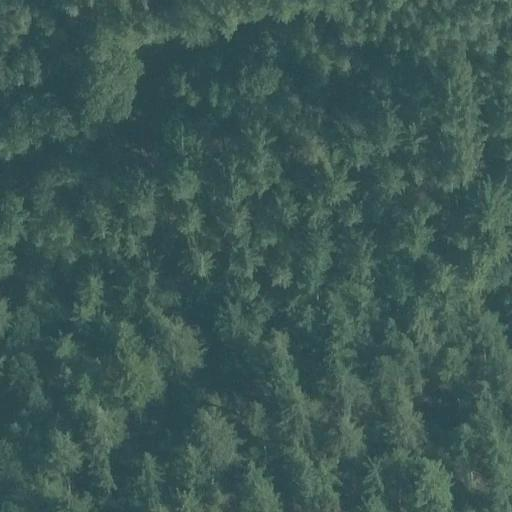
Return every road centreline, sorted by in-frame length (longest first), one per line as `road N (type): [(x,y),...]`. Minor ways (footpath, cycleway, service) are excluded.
road 1 (track): [(236,511),(162,182),(120,60)]
road 2 (track): [(0,90),(302,0)]
